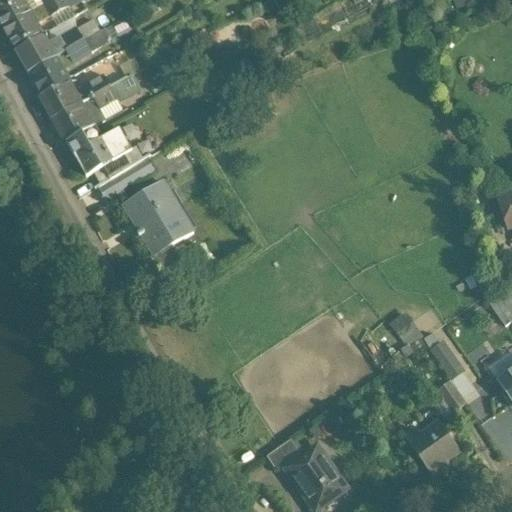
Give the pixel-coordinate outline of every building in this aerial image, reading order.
[(0,0),(0,24),(3,30),(31,14),(26,6),(23,0),(0,0)] [(31,14),(56,0),(36,0),(26,6),(31,14)] [(51,18),(69,9),(63,0),(56,0),(31,14),(37,26),(51,18)] [(63,0),(69,9),(70,12),(85,3),(83,0),(63,0)] [(342,7),(317,15),(322,32),(348,24),(342,7)] [(57,29),(74,19),(70,12),(69,9),(51,18),(57,29)] [(31,14),(3,30),(17,54),(44,38),(37,26),(31,14)] [(61,41),(76,32),(74,19),(57,29),(58,30),(45,38),(50,47),(60,41),(61,41)] [(93,23),(76,32),(83,44),(99,35),(93,23)] [(83,44),(76,32),(61,41),(60,41),(50,47),(50,48),(56,59),(83,44)] [(99,35),(83,44),(90,55),(112,42),(105,32),(99,35)] [(17,54),(16,54),(28,76),(28,75),(56,59),(50,48),(50,47),(45,38),(44,38),(17,54)] [(83,44),(56,59),(60,67),(73,65),(90,55),(83,44)] [(56,59),(28,75),(42,99),(42,100),(70,84),(60,67),(56,59)] [(122,69),(104,79),(110,90),(127,80),(122,69)] [(104,79),(86,89),(78,99),(83,106),(111,91),(110,90),(104,79)] [(127,80),(110,90),(111,91),(117,103),(134,93),(127,80)] [(70,84),(42,100),(42,99),(41,99),(54,122),(82,107),(83,106),(78,99),(70,84)] [(111,91),(83,106),(87,114),(100,113),(117,103),(111,91)] [(83,106),(82,107),(54,122),(67,145),(96,129),(87,114),(83,106)] [(104,142),(96,129),(67,145),(87,181),(94,177),(101,188),(95,192),(96,193),(109,185),(149,161),(151,159),(150,158),(143,162),(137,151),(132,154),(121,133),(104,142)] [(149,161),(109,185),(118,198),(157,175),(149,161)] [(164,186),(125,210),(141,237),(138,239),(139,241),(142,239),(154,259),(194,236),(164,186)] [(511,193),(499,198),(509,231),(511,230),(511,193)] [(506,275),(491,280),(495,292),(510,286),(506,275)] [(402,312),(386,323),(408,355),(424,344),(402,312)] [(505,355),(490,365),(495,373),(510,363),(505,355)] [(511,372),(497,382),(511,403),(511,372)] [(467,406),(451,383),(438,393),(454,416),(467,406)] [(440,425),(422,438),(416,430),(404,438),(434,480),(450,468),(447,463),(460,453),(440,425)] [(291,442),(267,459),(277,472),(301,455),(291,442)] [(318,451),(288,472),(316,511),(345,491),(318,451)]
